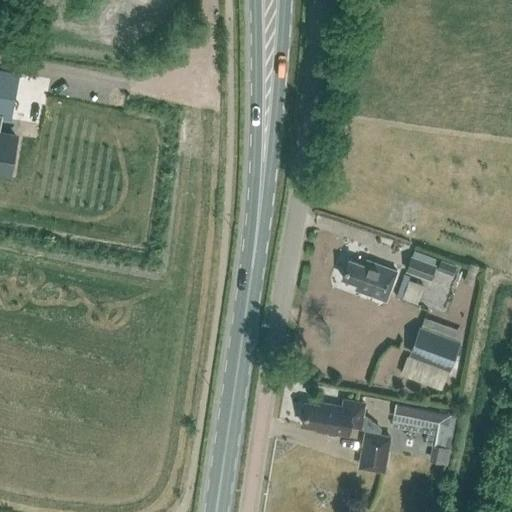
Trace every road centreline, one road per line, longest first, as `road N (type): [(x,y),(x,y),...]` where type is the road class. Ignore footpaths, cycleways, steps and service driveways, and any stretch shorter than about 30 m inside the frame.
road 1 (unclassified): [(253,511),(307,182),(319,0)]
road 2 (primary): [(216,511),(255,246)]
road 3 (primary): [(255,246),(287,0)]
road 4 (primary): [(255,0),(255,246)]
